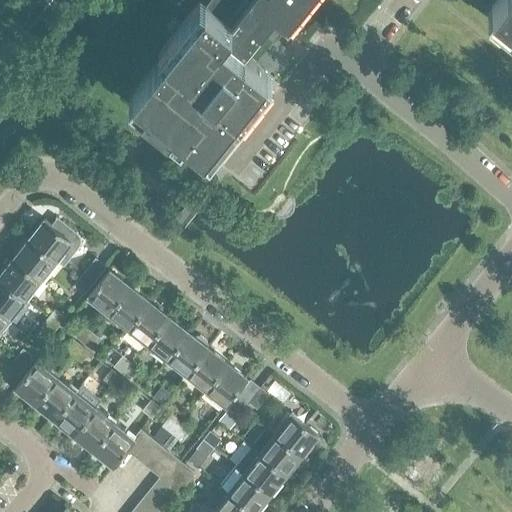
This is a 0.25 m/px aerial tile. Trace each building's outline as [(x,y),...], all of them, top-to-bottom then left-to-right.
[(244,54),(259,35),(265,40),(269,39),(282,24),(288,29),(310,0),(206,0),(132,92),(204,150),(266,72),(244,54)] [(511,0),(498,0),(493,8),(511,23),(511,0)] [(79,245),(77,232),(58,216),(52,223),(45,217),(29,237),(55,258),(63,264),(79,245)] [(55,258),(29,237),(14,256),(39,277),(55,258)] [(39,277),(14,256),(0,272),(0,276),(24,296),(39,277)] [(96,258),(80,278),(89,285),(105,265),(96,258)] [(107,312),(129,284),(110,268),(87,295),(107,312)] [(0,276),(0,309),(8,316),(24,296),(0,276)] [(89,285),(80,278),(75,284),(84,292),(89,285)] [(149,299),(129,284),(107,312),(127,327),(149,299)] [(149,299),(127,327),(146,342),(168,315),(149,299)] [(57,306),(49,316),(59,324),(67,314),(57,306)] [(168,315),(146,342),(166,358),(188,330),(168,315)] [(59,324),(49,316),(41,325),(51,333),(59,324)] [(84,341),(92,331),(83,325),(76,335),(84,341)] [(189,331),(188,330),(166,358),(185,373),(207,345),(200,339),(201,338),(200,335),(194,329),(190,329),(189,331)] [(92,331),(84,341),(92,348),(100,338),(92,331)] [(73,354),(81,345),(73,338),(65,348),(73,354)] [(81,345),(73,354),(81,361),(89,351),(81,345)] [(207,345),(185,373),(205,388),(226,361),(207,345)] [(23,349),(19,354),(28,362),(33,356),(23,349)] [(28,362),(19,354),(2,375),(12,383),(28,362)] [(122,372),(131,361),(122,354),(114,365),(122,372)] [(34,402),(55,376),(35,359),(14,385),(34,402)] [(131,361),(122,372),(131,379),(140,368),(131,361)] [(246,376),(226,361),(205,388),(225,404),(246,376)] [(112,385),(120,375),(111,368),(103,378),(112,385)] [(120,375),(112,385),(121,393),(129,382),(120,375)] [(75,391),(55,376),(34,402),(54,417),(75,391)] [(234,400),(244,408),(260,387),(250,379),(234,400)] [(75,391),(54,417),(73,433),(94,407),(75,391)] [(161,407),(150,399),(142,410),(153,418),(161,407)] [(244,408),(234,400),(229,406),(239,414),(244,408)] [(113,422),(94,407),(73,433),(92,448),(113,422)] [(275,431),(301,452),(317,432),(291,411),(275,431)] [(171,415),(152,438),(159,443),(160,444),(171,430),(179,421),(171,415)] [(179,421),(171,430),(179,437),(187,428),(179,421)] [(133,438),(113,422),(92,448),(112,464),(125,448),(133,438)] [(141,428),(133,438),(125,448),(135,455),(150,436),(141,428)] [(204,438),(214,446),(220,438),(210,430),(204,438)] [(301,452),(275,431),(260,450),(286,472),(301,452)] [(171,434),(164,444),(169,449),(177,438),(171,434)] [(150,436),(135,455),(144,462),(159,443),(152,438),(150,436)] [(214,446),(204,438),(197,447),(189,457),(199,465),(214,446)] [(160,444),(159,443),(144,462),(153,469),(168,450),(160,444)] [(252,444),(236,464),(270,491),(286,472),(260,450),(252,444)] [(184,464),(168,450),(153,469),(160,475),(169,482),(184,464)] [(184,464),(169,482),(180,490),(194,472),(184,464)] [(236,464),(221,483),(255,510),(270,491),(236,464)] [(169,482),(160,475),(152,484),(172,500),(180,490),(169,482)] [(253,511),(255,510),(221,483),(205,502),(213,509),(217,511),(253,511)] [(152,484),(145,493),(165,509),(172,500),(152,484)] [(165,509),(145,493),(137,503),(148,511),(162,511),(163,511),(165,509)] [(148,511),(137,503),(130,511),(148,511)]
